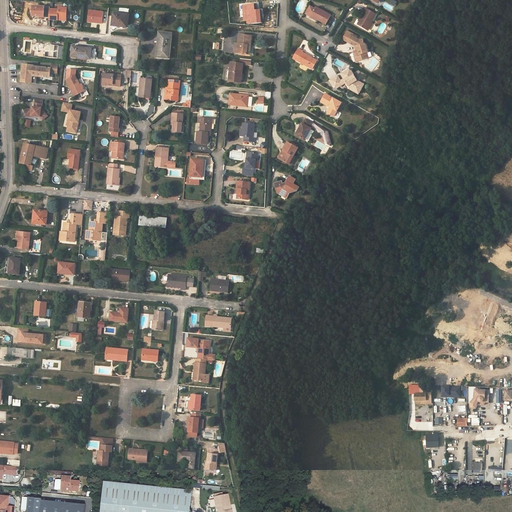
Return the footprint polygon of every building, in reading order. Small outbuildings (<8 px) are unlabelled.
[(254,4),(243,6),(245,21),(248,21),(248,24),(261,23),(260,11),(255,11),(254,4)] [(44,17),(50,17),(50,9),(50,8),(45,8),(45,7),(33,6),(33,16),(39,17),(39,18),(44,18),(44,17)] [(330,15),(315,7),(310,16),(316,19),(326,24),(330,15)] [(50,20),(58,20),(58,18),(66,19),(67,8),(59,8),(58,10),(50,9),(50,17),(50,20)] [(375,14),(365,9),(363,12),(364,13),(357,25),(367,30),(375,14)] [(129,15),(114,13),(112,26),(127,27),(129,15)] [(160,38),(159,43),(171,43),(172,34),(159,33),(159,37),(160,38)] [(239,35),(238,44),(237,53),(250,54),(251,36),(239,35)] [(359,40),(351,36),(348,42),(355,46),(357,47),(358,51),(357,52),(355,52),(356,57),(358,56),(359,61),(368,58),(367,54),(368,53),(365,44),(364,44),(362,39),(359,40)] [(157,57),(170,59),(171,43),(159,43),(159,53),(157,53),(157,57)] [(58,46),(39,44),(38,52),(46,53),(45,57),(57,58),(57,57),(62,58),(63,47),(58,46)] [(71,57),(86,59),(86,58),(95,59),(96,49),(73,46),(71,57)] [(302,51),(298,49),(293,59),(312,69),(317,60),(302,53),(302,51)] [(243,64),(231,63),(229,81),(241,82),(243,64)] [(33,66),(28,65),(28,66),(22,71),(19,73),(22,77),(26,83),(29,80),(31,83),(35,84),(36,77),(40,77),(40,76),(49,77),(49,73),(50,73),(51,68),(33,67),(33,66)] [(68,69),(66,80),(75,96),(83,92),(80,85),(75,76),(76,70),(68,69)] [(348,70),(341,74),(344,78),(344,79),(346,83),(350,89),(358,94),(364,84),(357,81),(351,71),(348,70)] [(103,73),(102,85),(120,86),(121,75),(103,73)] [(338,76),(330,81),(333,87),(336,88),(343,85),(340,81),(338,76)] [(141,79),(140,88),(141,88),(141,97),(150,98),(152,79),(141,79)] [(169,80),(168,87),(167,95),(165,95),(165,100),(178,101),(180,81),(169,80)] [(229,105),(241,106),(241,104),(247,105),(248,96),(230,94),(229,105)] [(329,114),(334,116),(341,103),(325,94),(322,101),(330,105),(329,106),(330,107),(332,108),(329,114)] [(43,104),(35,103),(35,107),(33,107),(32,110),(27,109),(26,110),(25,114),(26,116),(30,117),(32,116),(41,117),(43,120),(48,117),(42,109),(43,104)] [(73,104),(64,103),(62,112),(70,113),(68,121),(70,122),(69,126),(68,126),(67,131),(77,133),(81,113),(71,111),(73,104)] [(172,122),(173,122),(175,122),(174,132),(183,133),(184,123),(182,123),(183,111),(179,111),(178,114),(173,113),(172,122)] [(119,117),(111,116),(110,132),(119,133),(119,129),(118,129),(119,117)] [(199,118),(198,123),(201,123),(200,132),(198,132),(197,143),(207,144),(208,136),(209,132),(211,132),(212,119),(199,118)] [(313,123),(306,119),(303,124),(302,123),(295,135),(304,140),(311,128),(310,128),(313,123)] [(243,123),(242,130),(240,130),(239,137),(244,137),(244,141),(255,143),(255,138),(253,138),(254,124),(243,123)] [(112,158),(123,160),(125,143),(113,142),(112,158)] [(298,148),(287,142),(282,150),(284,151),(280,159),(289,164),(293,156),(298,148)] [(33,156),(40,158),(43,148),(25,144),(20,163),(26,165),(25,170),(31,171),(33,167),(31,166),(33,156)] [(157,147),(156,155),(158,156),(157,166),(167,167),(175,168),(176,163),(168,162),(169,148),(157,147)] [(48,149),(43,148),(40,158),(46,159),(48,149)] [(81,151),(69,150),(69,159),(72,159),(71,168),(78,169),(81,151)] [(246,167),(244,166),(243,174),(253,175),(253,169),(259,170),(259,162),(256,162),(256,160),(257,160),(257,153),(249,152),(248,159),(247,159),(246,164),(246,167)] [(192,159),(190,176),(202,177),(204,160),(192,159)] [(202,177),(190,176),(190,179),(204,180),(206,160),(204,160),(202,177)] [(118,164),(109,163),(107,184),(118,185),(120,169),(117,169),(118,164)] [(295,179),(289,176),(285,184),(283,184),(282,180),(274,182),(277,193),(279,194),(282,193),(287,196),(289,193),(297,191),(299,187),(295,185),(294,185),(293,183),(295,179)] [(237,198),(246,199),(246,194),(249,194),(250,183),(237,181),(237,189),(238,189),(238,193),(237,198)] [(85,200),(84,210),(92,210),(93,201),(85,200)] [(46,225),(47,212),(35,211),(33,223),(46,225)] [(63,229),(63,237),(75,239),(77,221),(82,221),(83,212),(72,211),(71,217),(71,220),(68,220),(64,219),(63,229)] [(113,233),(125,234),(127,218),(129,218),(130,213),(118,212),(117,217),(115,217),(113,233)] [(89,231),(88,240),(101,241),(103,224),(107,224),(108,214),(98,213),(97,220),(97,223),(95,222),(90,222),(89,231)] [(140,225),(150,226),(150,225),(156,225),(156,227),(166,228),(167,219),(141,216),(140,225)] [(20,232),(19,242),(18,248),(29,249),(30,233),(20,232)] [(9,274),(19,275),(21,259),(11,258),(9,274)] [(60,263),(59,273),(74,275),(75,264),(60,263)] [(131,271),(110,269),(109,276),(113,276),(112,280),(130,282),(131,271)] [(187,277),(168,275),(167,286),(181,288),(181,290),(186,290),(186,287),(187,279),(187,277)] [(210,290),(214,291),(214,288),(218,289),(217,291),(228,292),(229,282),(211,280),(210,290)] [(37,302),(35,316),(50,317),(50,309),(47,309),(47,303),(37,302)] [(79,318),(89,319),(91,304),(80,303),(79,318)] [(120,314),(111,313),(110,321),(127,322),(129,309),(121,308),(120,312),(120,314)] [(152,329),(161,330),(162,321),(164,321),(165,312),(155,311),(155,320),(153,320),(152,329)] [(224,328),(230,329),(231,318),(213,317),(207,316),(206,325),(212,325),(212,327),(224,328)] [(29,328),(17,327),(16,337),(18,337),(17,342),(41,344),(42,335),(28,334),(29,328)] [(82,334),(72,333),(71,337),(78,338),(77,342),(81,342),(82,334)] [(200,353),(200,359),(206,359),(208,360),(209,355),(210,342),(199,340),(199,339),(188,338),(187,344),(191,345),(191,347),(198,348),(198,352),(200,353)] [(13,356),(27,357),(28,350),(14,348),(13,356)] [(107,348),(106,357),(113,357),(113,360),(122,361),(127,361),(128,350),(107,348)] [(144,349),(142,360),(158,362),(159,351),(144,349)] [(195,362),(194,372),(196,372),(195,380),(202,381),(202,382),(209,383),(209,374),(205,374),(206,359),(200,359),(197,359),(196,363),(195,362)] [(460,386),(441,386),(441,395),(456,395),(456,394),(460,394),(460,386)] [(473,398),(470,403),(470,406),(472,408),(475,408),(476,405),(478,400),(478,401),(479,402),(480,402),(481,402),(481,401),(482,401),(482,400),(483,400),(483,399),(488,400),(489,390),(474,389),(473,398)] [(511,389),(504,390),(503,398),(511,398),(511,389)] [(430,391),(425,391),(425,394),(423,394),(414,394),(415,401),(431,401),(431,394),(430,394),(430,391)] [(191,402),(191,409),(200,410),(201,395),(192,395),(191,402)] [(192,418),(190,417),(189,424),(189,432),(198,433),(199,418),(201,419),(201,414),(193,414),(192,418)] [(467,426),(467,418),(458,418),(458,426),(467,426)] [(439,435),(427,435),(427,447),(439,447),(439,435)] [(103,445),(112,446),(113,439),(101,437),(100,451),(102,451),(103,445)] [(0,453),(13,454),(14,453),(18,453),(19,444),(14,444),(15,442),(0,441),(0,453)] [(109,452),(111,452),(112,446),(103,445),(102,451),(100,451),(99,451),(98,461),(104,461),(103,466),(108,466),(109,455),(109,452)] [(137,460),(147,460),(148,451),(130,449),(129,459),(137,460)] [(195,453),(179,452),(178,459),(187,460),(186,468),(194,469),(195,453)] [(215,463),(217,463),(218,455),(208,453),(208,459),(208,462),(206,462),(205,471),(206,471),(214,472),(215,463)] [(482,463),(473,463),(473,473),(482,473),(482,463)] [(16,475),(17,467),(9,466),(8,474),(16,475)] [(72,473),(64,472),(63,476),(62,491),(75,493),(76,483),(71,483),(72,473)] [(189,511),(192,492),(104,482),(100,511),(189,511)] [(14,511),(16,501),(14,498),(0,495),(0,503),(4,508),(7,508),(6,511),(14,511)] [(230,506),(228,497),(223,498),(223,495),(220,496),(221,498),(215,499),(217,509),(218,509),(218,511),(231,511),(232,511),(231,511),(227,511),(227,507),(230,506)] [(26,511),(40,511),(41,501),(42,500),(28,498),(26,511)] [(41,501),(40,511),(84,511),(85,506),(41,501)]
